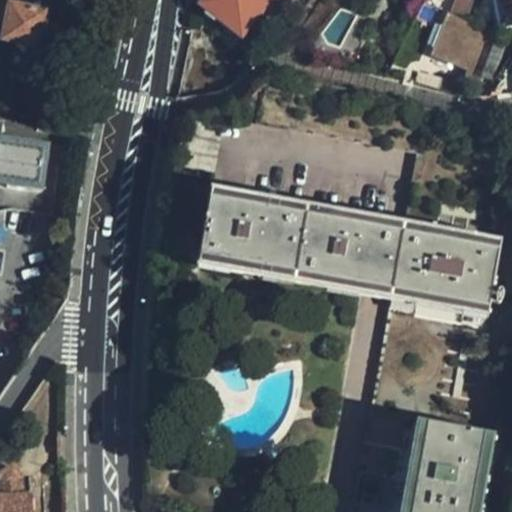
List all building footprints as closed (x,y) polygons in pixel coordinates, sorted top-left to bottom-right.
[(276,0),(287,8),(293,0),(203,0),(200,5),(240,36),(269,0),(276,0)] [(433,0),(433,8),(471,14),(473,0),(433,0)] [(511,0),(493,0),(498,32),(511,29),(511,0)] [(39,49),(46,12),(11,5),(4,41),(39,49)] [(0,186),(40,192),(46,150),(0,143),(0,186)] [(0,222),(11,222),(11,216),(7,216),(7,187),(0,187),(0,222)] [(487,319),(502,240),(211,187),(196,268),(487,319)] [(485,511),(499,435),(417,422),(401,511),(485,511)] [(0,511),(30,511),(29,496),(21,496),(19,478),(17,474),(12,471),(6,471),(1,474),(0,475),(0,511)]
